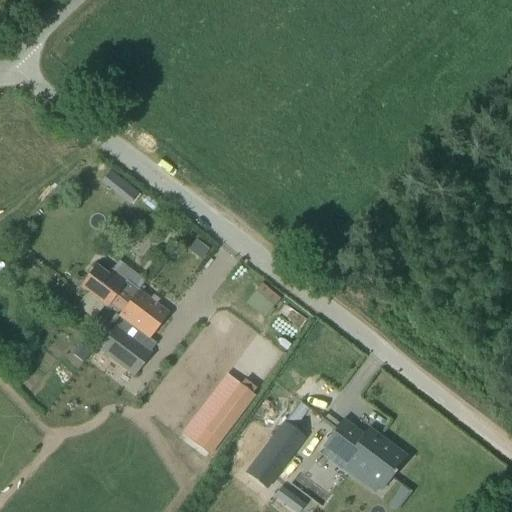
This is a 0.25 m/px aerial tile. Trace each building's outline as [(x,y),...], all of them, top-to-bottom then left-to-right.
[(208,249),(195,240),(187,250),(200,260),(208,249)] [(96,270),(81,290),(106,309),(109,305),(121,313),(117,318),(148,340),(166,315),(111,274),(108,279),(96,270)] [(229,349),(310,412),(332,383),(251,321),(229,349)] [(182,389),(191,375),(195,378),(217,342),(193,329),(164,379),(182,389)] [(115,331),(99,352),(132,377),(148,356),(115,331)] [(236,382),(202,427),(219,442),(255,396),(236,382)] [(405,459),(366,430),(360,439),(340,423),(322,448),(381,492),(405,459)]
